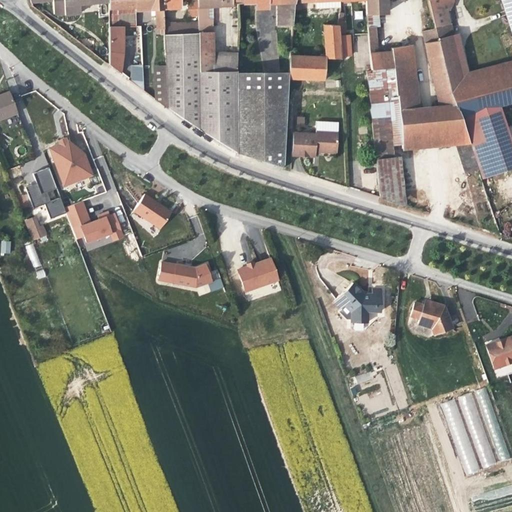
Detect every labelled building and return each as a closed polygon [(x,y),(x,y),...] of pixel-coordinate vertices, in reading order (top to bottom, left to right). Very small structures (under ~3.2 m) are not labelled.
[(107,0),(52,0),(53,7),(63,6),(64,15),(80,13),(79,4),(108,2),(107,0)] [(107,0),(108,2),(108,9),(134,7),(134,0),(107,0)] [(164,20),(163,9),(163,8),(162,0),(134,0),(134,7),(134,10),(155,10),(156,29),(160,29),(160,35),(164,35),(164,34),(164,24),(164,20)] [(162,0),(163,8),(180,8),(180,0),(162,0)] [(231,0),(196,0),(197,2),(197,16),(198,22),(198,33),(198,130),(237,153),(237,73),(237,72),(237,53),(213,53),(212,6),(231,5),(231,4),(231,0)] [(231,0),(231,4),(268,3),(268,4),(277,3),(278,25),(293,25),(294,9),(295,0),(231,0)] [(339,0),(300,0),(300,2),(315,1),(316,9),(340,8),(339,0)] [(365,0),(366,14),(378,13),(387,13),(386,0),(365,0)] [(511,0),(426,0),(433,26),(449,23),(446,10),(443,7),(441,0),(501,0),(511,32),(511,70),(463,84),(451,35),(436,39),(448,89),(448,90),(454,105),(458,117),(499,106),(511,102),(511,0)] [(197,16),(197,2),(189,2),(187,6),(187,17),(197,16)] [(134,7),(108,9),(108,26),(122,26),(135,26),(134,10),(134,7)] [(362,11),(354,11),(355,19),(363,18),(362,11)] [(378,13),(366,14),(368,45),(377,44),(375,27),(379,27),(378,13)] [(198,33),(198,22),(164,24),(164,34),(170,34),(198,33)] [(449,23),(433,26),(434,29),(436,39),(451,35),(449,23)] [(339,36),(338,24),(323,25),(326,57),(290,56),(288,73),(288,78),(324,80),(326,58),(341,59),(339,36)] [(122,26),(108,26),(108,64),(119,73),(122,53),(122,26)] [(434,29),(422,31),(424,43),(439,106),(454,105),(448,90),(448,89),(436,39),(434,29)] [(198,33),(170,34),(170,54),(165,54),(166,68),(167,109),(198,130),(198,33)] [(451,35),(463,84),(511,70),(511,60),(467,72),(458,34),(451,35)] [(414,108),(407,45),(391,48),(391,52),(377,53),(377,44),(368,45),(371,70),(393,68),(396,95),(397,95),(398,110),(414,108)] [(144,84),(143,65),(128,65),(129,85),(144,84)] [(167,109),(166,68),(154,69),(155,99),(167,109)] [(367,74),(379,197),(398,203),(399,157),(393,158),(391,144),(401,143),(402,150),(456,145),(459,154),(471,149),(469,143),(458,117),(454,105),(439,106),(414,108),(398,110),(397,95),(396,95),(393,68),(371,70),(371,73),(367,74)] [(283,168),(288,78),(288,73),(237,73),(237,153),(283,168)] [(9,92),(0,95),(0,119),(16,113),(9,92)] [(511,143),(499,106),(458,117),(469,143),(471,149),(477,169),(480,179),(511,168),(511,143)] [(292,133),(291,155),(315,156),(315,154),(315,151),(318,152),(336,153),(338,123),(316,121),(315,134),(292,133)] [(59,144),(49,148),(63,185),(91,175),(83,154),(67,141),(66,141),(59,144)] [(477,169),(471,149),(459,154),(465,173),(477,169)] [(171,211),(148,196),(137,213),(159,228),(171,211)] [(88,223),(80,202),(63,208),(75,239),(82,236),(84,243),(108,234),(111,241),(120,238),(111,215),(107,217),(105,213),(95,217),(97,220),(88,223)] [(38,215),(24,220),(32,241),(46,236),(38,215)] [(10,254),(10,241),(1,240),(1,253),(10,254)] [(33,244),(26,246),(33,268),(40,266),(33,244)] [(244,291),(278,280),(270,259),(237,270),(244,291)] [(194,269),(161,263),(158,280),(195,287),(211,281),(205,265),(194,269)] [(380,311),(380,289),(372,289),(371,295),(365,295),(352,283),(333,301),(340,309),(344,305),(351,312),(351,323),(354,323),(354,329),(363,329),(363,322),(367,322),(367,311),(380,311)] [(452,328),(443,306),(430,302),(429,307),(423,305),(414,302),(410,316),(418,319),(417,323),(432,328),(434,334),(452,328)] [(511,335),(485,345),(493,369),(511,361),(511,335)] [(509,460),(487,388),(441,402),(462,473),(509,460)]
